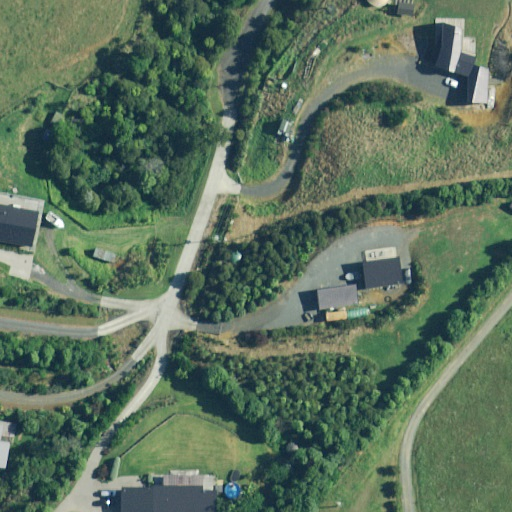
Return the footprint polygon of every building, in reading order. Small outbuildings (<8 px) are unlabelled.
[(39,212),(0,204),(0,242),(32,248),(39,212)] [(116,253),(97,248),(94,258),(114,263),(116,253)] [(402,285),(398,258),(363,262),(367,289),(402,285)] [(358,304),(354,285),(318,291),(321,310),(358,304)] [(346,311),(327,314),(328,322),(348,319),(346,311)] [(0,467),(5,468),(9,443),(0,441),(0,434),(1,426),(0,425),(0,467)] [(216,511),(217,491),(203,491),(203,487),(122,487),(122,511),(216,511)]
